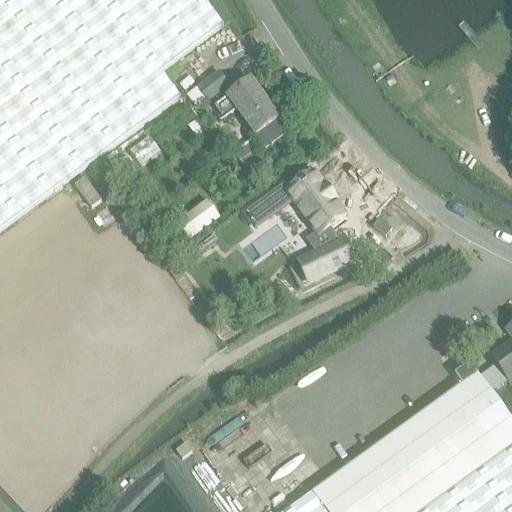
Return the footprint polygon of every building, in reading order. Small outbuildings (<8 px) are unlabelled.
[(0,0),(0,235),(180,103),(161,78),(221,30),(199,0),(0,0)] [(197,111),(206,104),(229,88),(220,76),(188,98),(197,111)] [(228,102),(216,111),(224,122),(236,113),(256,139),(255,140),(264,152),(284,138),(275,126),(279,123),(250,84),(228,101),(228,102)] [(149,140),(129,154),(141,170),(160,156),(149,140)] [(236,160),(233,162),(243,175),(263,160),(251,143),(237,153),(238,155),(234,158),(236,160)] [(335,206),(337,205),(326,190),(324,191),(314,177),(289,195),(284,188),(260,206),(270,220),(293,203),(319,238),(311,244),(319,256),(304,263),(314,284),(355,265),(344,243),(338,246),(328,233),(331,231),(332,230),(344,221),(345,220),(346,220),(335,206)] [(75,188),(92,211),(101,204),(84,181),(75,188)] [(207,204),(175,227),(189,245),(220,222),(207,204)] [(386,240),(391,233),(379,224),(374,231),(386,240)] [(511,344),(492,359),(497,367),(509,384),(511,381),(511,329),(508,333),(511,338),(511,344)] [(462,388),(328,485),(290,511),(427,511),(511,450),(511,424),(500,408),(492,397),(479,380),(477,377),(470,367),(455,378),(462,388)] [(499,391),(492,397),(500,408),(507,402),(499,391)] [(185,445),(175,453),(182,463),(193,454),(185,445)] [(511,511),(511,450),(427,511),(511,511)]
